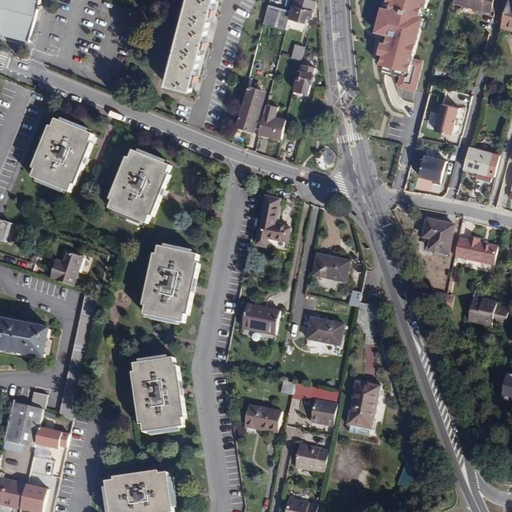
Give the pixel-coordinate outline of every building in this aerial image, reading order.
[(40,0),(0,0),(0,31),(10,34),(30,40),(40,0)] [(214,8),(216,0),(189,0),(168,85),(192,91),(194,86),(197,87),(198,81),(195,80),(202,54),(205,55),(206,48),(204,47),(212,15),(215,16),(217,9),(214,8)] [(294,0),(291,13),(290,18),(305,22),(306,19),(307,15),(311,17),(313,17),(317,2),(311,0),(294,0)] [(383,0),(388,2),(387,6),(379,4),(372,32),(385,36),(383,41),(379,40),(375,54),(380,56),(377,64),(401,71),(407,72),(411,57),(422,19),(416,17),(419,6),(423,7),(425,0),(383,0)] [(454,0),(453,3),(492,13),(495,0),(454,0)] [(511,2),(509,2),(502,26),(511,28),(511,2)] [(291,13),(268,7),(264,25),(286,30),(290,18),(291,13)] [(302,60),(306,46),(295,44),(292,58),(302,60)] [(424,61),(411,57),(407,72),(401,71),(396,87),(415,92),(424,61)] [(314,68),(301,64),(295,90),(308,94),(314,68)] [(250,87),(238,125),(250,129),(254,118),(258,119),(264,100),(260,100),(262,91),(250,87)] [(282,138),(287,120),(275,117),(278,107),(268,104),(261,134),(282,139),(282,138)] [(459,108),(443,104),(436,131),(453,135),(455,124),(457,118),(459,108)] [(34,178),(71,193),(74,185),(77,186),(94,144),(91,143),(94,135),(57,120),(54,128),(51,127),(34,169),(37,170),(34,178)] [(282,139),(281,146),(287,147),(289,140),(282,138),(282,139)] [(494,154),(470,147),(465,169),(488,175),(494,154)] [(332,165),(333,149),(321,149),(321,165),(332,165)] [(111,209),(149,224),(152,216),(154,217),(171,175),(169,174),(172,166),(134,151),(131,159),(128,158),(112,200),(114,201),(111,209)] [(448,161),(427,156),(421,176),(428,178),(430,176),(435,178),(434,182),(442,184),(448,161)] [(277,226),(282,201),(268,198),(267,205),(264,204),(262,216),(264,217),(259,246),(268,248),(269,246),(284,249),(286,244),(290,245),(293,229),(277,226)] [(456,225),(429,219),(425,238),(432,240),(430,250),(450,254),(456,225)] [(0,238),(4,240),(9,224),(0,220),(0,238)] [(44,235),(34,231),(29,248),(38,256),(44,235)] [(470,240),(460,239),(456,257),(496,265),(499,247),(480,243),(480,239),(471,237),(470,240)] [(146,314),(185,323),(187,315),(190,315),(201,265),(197,264),(199,255),(160,247),(158,255),(156,255),(145,306),(147,306),(146,314)] [(57,262),(51,279),(74,286),(83,257),(66,251),(62,261),(62,264),(57,262)] [(348,283),(352,262),(320,255),(315,276),(348,283)] [(355,306),(358,293),(353,291),(350,305),(355,306)] [(74,421),(101,297),(87,293),(60,414),(67,418),(74,421)] [(507,325),(511,308),(497,306),(498,302),(485,299),(485,302),(481,302),(474,300),(470,321),(492,326),(493,322),(507,325)] [(367,320),(366,360),(376,360),(377,318),(374,318),(375,304),(361,303),(361,320),(367,320)] [(278,336),(282,311),(249,305),(245,330),(278,336)] [(0,348),(46,358),(51,329),(0,319),(0,348)] [(342,348),(346,326),(314,319),(309,342),(342,348)] [(146,432),(185,427),(184,419),(187,418),(179,366),(177,366),(175,358),(136,364),(137,373),(134,373),(142,425),(144,425),(146,432)] [(511,374),(508,374),(502,399),(511,401),(511,374)] [(297,384),(286,381),(283,393),(295,395),(297,384)] [(375,431),(384,386),(357,381),(348,426),(353,427),(352,434),(371,437),(372,431),(375,431)] [(295,395),(294,398),(303,400),(304,397),(318,400),(313,419),(328,422),(327,425),(336,427),(343,394),(297,384),(295,395)] [(32,405),(45,408),(48,395),(34,392),(32,405)] [(36,447),(41,425),(45,409),(15,403),(5,448),(20,452),(22,444),(36,447)] [(280,434),(284,414),(252,407),(246,434),(270,439),(271,432),(280,434)] [(47,426),(50,411),(45,409),(41,425),(47,426)] [(72,427),(74,421),(67,418),(65,426),(72,427)] [(415,451),(415,442),(403,442),(403,452),(415,451)] [(326,473),(331,452),(302,446),(297,467),(326,473)] [(418,465),(421,458),(412,454),(409,461),(418,465)] [(413,477),(418,465),(409,461),(404,473),(413,477)] [(175,511),(170,473),(161,474),(161,471),(116,478),(116,480),(108,482),(112,511),(175,511)] [(407,491),(413,477),(404,473),(398,486),(407,491)] [(0,503),(23,508),(23,505),(27,490),(28,484),(4,479),(0,477),(0,503)] [(27,490),(23,505),(38,508),(41,493),(27,490)] [(318,511),(319,507),(311,505),(311,504),(291,500),(288,511),(318,511)]
